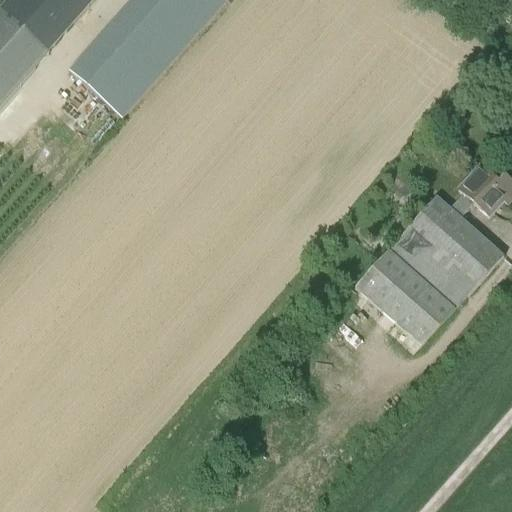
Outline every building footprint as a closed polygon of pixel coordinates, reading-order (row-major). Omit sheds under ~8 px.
[(0,111),(48,57),(47,56),(96,0),(10,0),(0,12),(0,111)] [(228,1),(226,0),(134,0),(69,74),(122,121),(228,1)] [(107,131),(99,121),(89,130),(97,140),(107,131)] [(463,197),(448,211),(460,222),(473,207),(489,221),(503,204),(507,207),(511,202),(511,186),(503,178),(497,185),(480,169),(458,193),(463,197)] [(436,200),(403,237),(388,254),(354,292),(421,351),(455,313),(503,259),(502,259),(502,260),(460,222),(448,211),(436,201),(437,200),(436,200)]
